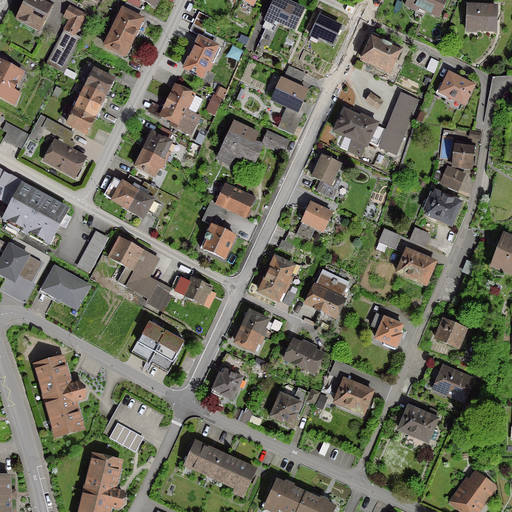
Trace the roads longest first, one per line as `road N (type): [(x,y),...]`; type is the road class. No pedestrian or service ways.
road 1 (residential): [(486,126),(460,241),(357,479)]
road 2 (residential): [(364,18),(239,288)]
road 3 (residential): [(184,0),(82,203)]
road 4 (residential): [(0,315),(27,316),(187,406)]
road 5 (residential): [(364,18),(479,73),(479,123),(486,126)]
road 6 (residential): [(187,406),(357,479)]
road 7 (residential): [(239,288),(82,203)]
road 8 (residential): [(0,355),(46,511)]
road 9 (residential): [(239,288),(187,406)]
